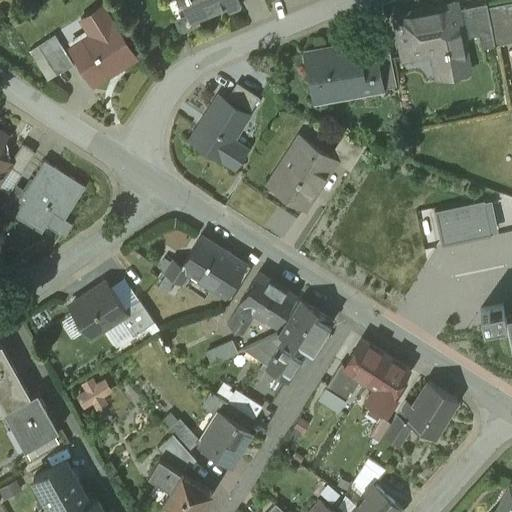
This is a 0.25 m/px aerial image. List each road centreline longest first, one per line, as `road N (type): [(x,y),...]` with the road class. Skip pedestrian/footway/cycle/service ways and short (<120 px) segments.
road 1 (residential): [(511,411),(168,184)]
road 2 (residential): [(134,160),(175,84),(197,62),(349,0)]
road 3 (residential): [(168,184),(0,309)]
road 4 (residential): [(134,160),(0,84)]
